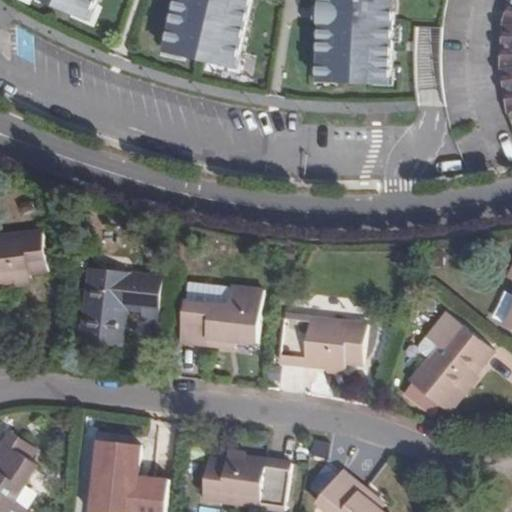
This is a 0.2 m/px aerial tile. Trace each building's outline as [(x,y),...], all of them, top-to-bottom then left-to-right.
[(47,0),(94,21),(102,0),(47,0)] [(244,70),(259,0),(183,0),(171,54),(244,70)] [(399,87),(402,0),(326,0),(323,85),(399,87)] [(510,89),(505,90),(509,113),(511,119),(511,0),(504,22),(502,68),(506,67),(510,89)] [(437,77),(439,28),(420,27),(417,76),(437,77)] [(0,282),(17,280),(34,279),(34,272),(50,270),(46,229),(0,234),(0,282)] [(144,311),(143,317),(162,319),(165,272),(93,266),(86,343),(126,346),(130,309),(131,301),(144,303),(144,311)] [(232,302),(234,284),(189,280),(188,297),(232,302)] [(265,287),(234,284),(232,302),(188,297),(185,339),(229,343),(229,338),(239,339),(260,340),(265,287)] [(131,301),(130,309),(144,311),(144,303),(131,301)] [(472,382),(480,371),(498,348),(450,309),(431,333),(443,343),(433,356),(415,378),(418,381),(429,391),(422,399),(437,412),(445,404),(452,411),(475,384),(472,382)] [(282,361),(330,366),(346,367),(346,362),(366,363),(369,322),(287,314),(282,361)] [(443,343),(431,333),(424,342),(425,348),(433,356),(443,343)] [(510,377),(511,372),(511,352),(501,347),(490,367),(510,377)] [(483,374),(480,371),(472,382),(475,384),(483,374)] [(429,391),(418,381),(411,390),(422,399),(429,391)] [(316,439),(314,456),(330,458),(333,442),(316,439)] [(145,445),(105,440),(96,511),(169,511),(173,480),(155,478),(153,491),(140,490),(142,476),(145,445)] [(9,442),(0,455),(0,511),(34,511),(35,511),(18,499),(28,484),(41,463),(9,442)] [(250,454),(233,452),(231,458),(214,455),(207,496),(288,508),(296,460),(250,454)] [(309,484),(320,494),(336,477),(325,467),(309,484)] [(374,502),(378,496),(344,468),(319,500),(334,511),(386,511),(382,509),(374,502)] [(155,478),(142,476),(140,490),(153,491),(155,478)] [(374,502),(382,509),(387,503),(378,496),(374,502)]
